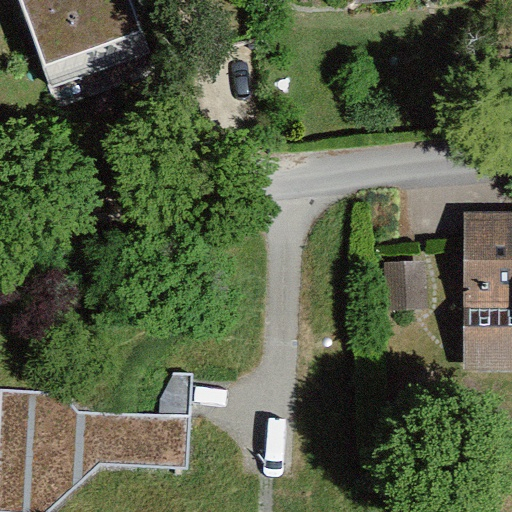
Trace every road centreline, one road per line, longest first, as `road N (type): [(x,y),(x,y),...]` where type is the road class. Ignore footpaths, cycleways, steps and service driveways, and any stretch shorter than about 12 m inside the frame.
road 1 (residential): [(282,174),(0,203)]
road 2 (residential): [(282,174),(511,164)]
